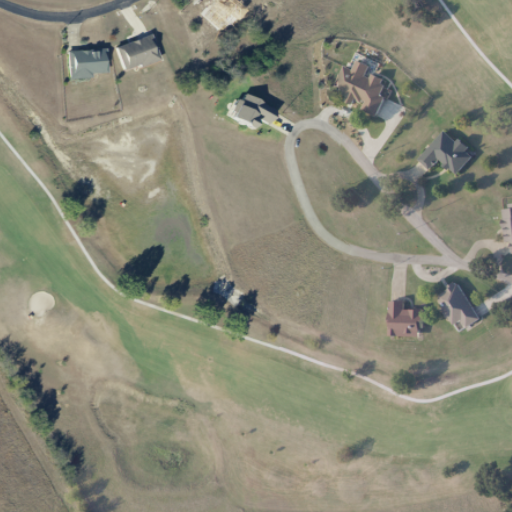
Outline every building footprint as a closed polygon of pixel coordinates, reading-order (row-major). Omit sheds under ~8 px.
[(161,62),(155,37),(117,47),(124,72),(161,62)] [(108,77),(108,51),(70,51),(70,77),(108,77)] [(378,117),(392,83),(371,74),(374,68),(360,62),(356,71),(347,67),(337,90),(353,96),(351,101),(366,107),(364,111),(378,117)] [(257,129),(260,121),(272,126),(279,110),(242,95),(232,119),(257,129)] [(433,171),(442,160),(460,175),(476,155),(446,130),(421,161),(433,171)] [(461,333),(482,318),(459,284),(438,298),(461,333)] [(391,337),(425,337),(425,309),(407,309),(407,302),(391,302),(391,337)]
